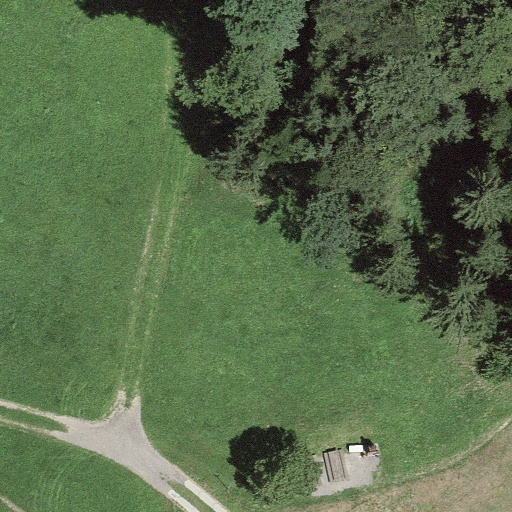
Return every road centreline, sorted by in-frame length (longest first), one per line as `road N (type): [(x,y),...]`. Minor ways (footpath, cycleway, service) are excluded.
road 1 (track): [(119,443),(191,80),(203,34),(228,0)]
road 2 (track): [(0,412),(145,450)]
